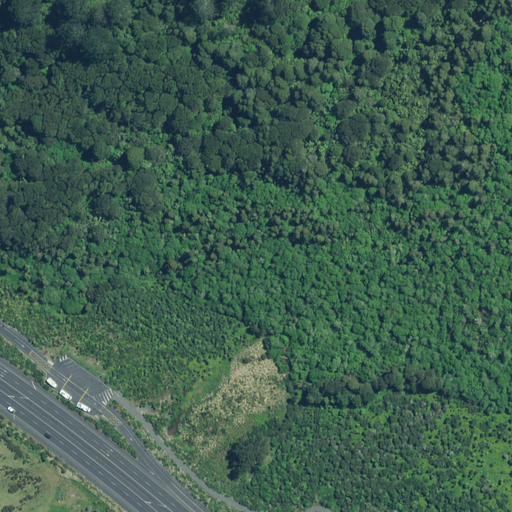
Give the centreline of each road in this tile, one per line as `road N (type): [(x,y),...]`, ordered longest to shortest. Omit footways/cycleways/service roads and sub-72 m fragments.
road 1 (motorway): [(0,327),(103,409),(198,511)]
road 2 (motorway): [(0,371),(182,511)]
road 3 (motorway): [(149,511),(0,397)]
